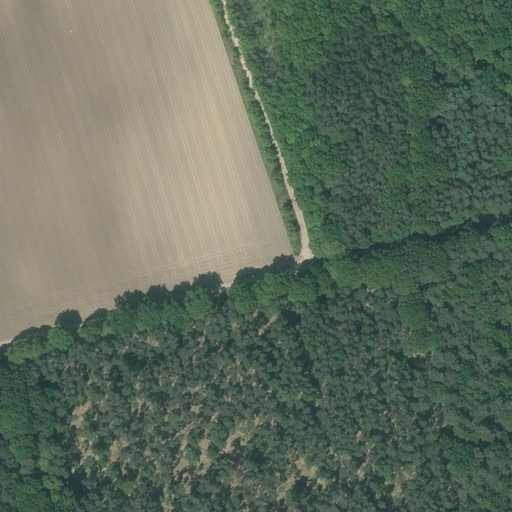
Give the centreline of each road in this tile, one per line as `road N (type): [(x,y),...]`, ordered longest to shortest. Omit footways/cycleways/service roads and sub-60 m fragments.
road 1 (track): [(511,212),(6,344)]
road 2 (unknown): [(221,0),(310,264)]
road 3 (track): [(451,452),(395,243)]
road 4 (track): [(50,511),(6,344)]
road 5 (track): [(466,511),(451,452),(511,436)]
